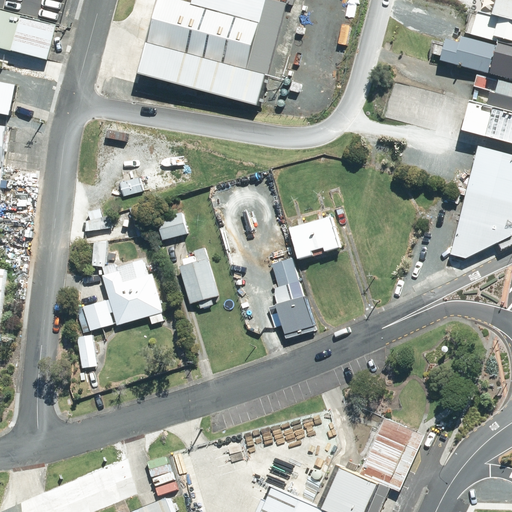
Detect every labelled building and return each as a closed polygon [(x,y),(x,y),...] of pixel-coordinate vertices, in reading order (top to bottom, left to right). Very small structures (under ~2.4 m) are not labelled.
[(195,0),(194,5),(175,0),(161,0),(141,76),(260,108),(268,77),(248,72),(251,61),(261,63),(267,40),(258,37),(261,27),(272,30),(275,17),(263,13),(267,0),(195,0)] [(473,36),(502,43),(501,47),(465,38),(463,44),(449,40),(443,61),(511,79),(511,0),(499,0),(496,16),(479,12),(473,36)] [(0,48),(49,62),(58,27),(0,11),(0,48)] [(477,87),(476,89),(488,91),(491,81),(479,78),(477,87)] [(0,83),(0,114),(11,117),(17,87),(0,83)] [(472,104),(465,133),(511,145),(511,86),(497,83),(494,96),(493,95),(490,108),(472,104)] [(0,199),(8,128),(0,126),(0,199)] [(470,193),(511,203),(511,156),(482,148),(470,193)] [(141,179),(121,185),(125,198),(145,192),(141,179)] [(468,193),(455,189),(453,196),(450,195),(448,202),(459,205),(462,195),(466,197),(468,193)] [(511,237),(511,203),(470,193),(453,257),(465,260),(511,237)] [(88,222),(87,233),(108,230),(107,220),(104,220),(101,211),(89,214),(92,222),(88,222)] [(286,224),(282,211),(271,214),(276,228),(286,224)] [(183,214),(159,221),(165,242),(189,235),(183,214)] [(134,221),(139,238),(151,235),(146,218),(134,221)] [(333,218),(292,230),(301,261),(341,249),(333,218)] [(270,245),(274,259),(294,254),(290,239),(270,245)] [(144,261),(117,269),(116,265),(106,268),(109,242),(96,244),(92,267),(105,269),(107,277),(104,278),(111,302),(78,311),(85,334),(114,326),(111,314),(115,313),(119,327),(151,318),(153,326),(165,322),(162,314),(165,314),(154,275),(148,277),(144,261)] [(196,252),(199,264),(198,264),(196,257),(184,261),(186,267),(181,269),(192,306),(200,303),(201,310),(215,307),(213,300),(220,297),(210,260),(209,260),(206,249),(196,252)] [(300,283),(293,261),(274,266),(280,289),(276,290),(275,297),(278,307),(277,307),(287,340),(317,331),(307,298),(305,299),(305,298),(300,283)] [(87,346),(80,347),(83,370),(98,368),(95,337),(86,338),(87,346)] [(393,489),(417,433),(386,419),(361,475),(393,489)] [(325,427),(299,434),(303,448),(329,441),(325,427)] [(296,446),(291,452),(295,455),(300,449),(296,446)] [(393,489),(361,475),(344,467),(343,469),(325,509),(327,510),(332,511),(382,511),(392,489),(393,489)] [(174,471),(156,477),(163,499),(181,493),(174,471)] [(296,483),(291,494),(320,506),(325,496),(296,483)] [(330,511),(331,511),(326,510),(319,507),(276,488),(265,511),(330,511)] [(176,511),(171,498),(136,511),(176,511)]
